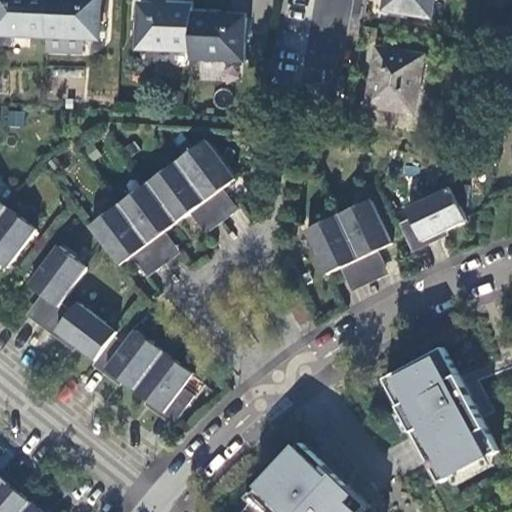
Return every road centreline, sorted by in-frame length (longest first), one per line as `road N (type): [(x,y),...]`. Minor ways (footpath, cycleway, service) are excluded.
road 1 (residential): [(511,267),(363,332),(306,373),(169,499)]
road 2 (residential): [(169,499),(0,371)]
road 3 (residential): [(318,0),(295,132)]
